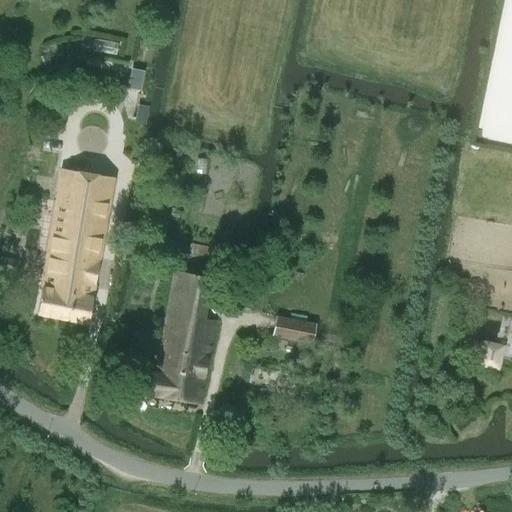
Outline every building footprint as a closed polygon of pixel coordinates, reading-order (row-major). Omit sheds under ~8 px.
[(135,68),(133,80),(143,82),(145,70),(135,68)] [(135,122),(142,123),(145,124),(148,108),(144,107),(138,106),(135,122)] [(93,283),(105,224),(109,199),(96,197),(99,177),(61,171),(38,314),(86,323),(93,283)] [(0,270),(14,273),(17,260),(0,257),(0,270)] [(138,371),(134,393),(198,404),(215,320),(204,320),(210,279),(173,273),(154,374),(138,371)] [(316,324),(275,316),(272,337),(312,345),(316,324)] [(240,424),(243,407),(222,404),(220,421),(240,424)]
